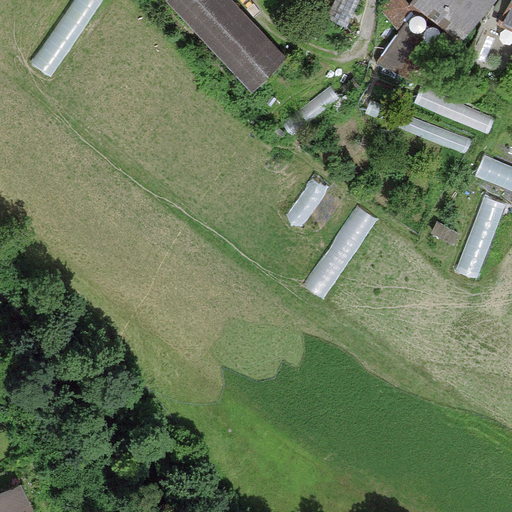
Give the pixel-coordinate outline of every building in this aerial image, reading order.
[(61,76),(101,0),(75,0),(40,65),(61,76)] [(237,0),(173,0),(252,85),(287,53),(237,0)] [(359,0),(334,0),(327,15),(348,24),(359,0)] [(415,8),(407,0),(386,0),(380,6),(396,24),(415,8)] [(411,0),(462,38),(490,0),(411,0)] [(511,0),(507,0),(497,20),(511,27),(511,0)] [(441,51),(402,24),(377,59),(416,86),(441,51)] [(332,85),(283,122),(294,136),(343,99),(332,85)] [(422,85),(415,101),(490,133),(497,117),(422,85)] [(471,139),(371,96),(365,112),(465,154),(471,139)] [(511,164),(484,153),(475,175),(511,191),(511,164)] [(331,186),(313,174),(287,215),(306,227),(331,186)] [(507,203),(484,194),(456,268),(479,277),(507,203)] [(379,218),(357,203),(304,284),(325,298),(379,218)] [(37,511),(21,478),(0,488),(0,511),(37,511)]
